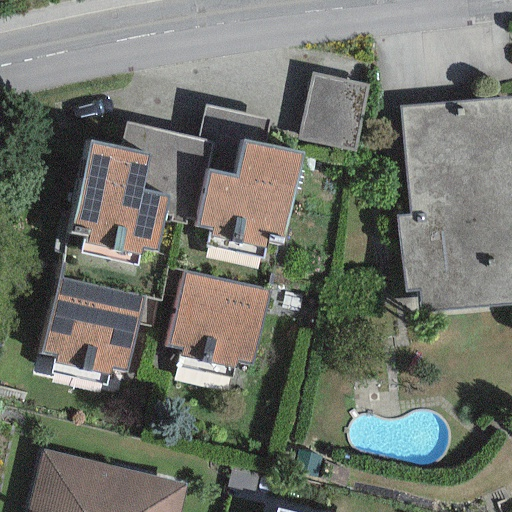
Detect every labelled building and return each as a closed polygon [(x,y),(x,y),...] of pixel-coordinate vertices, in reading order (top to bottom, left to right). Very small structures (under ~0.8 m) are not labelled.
[(368,86),(311,73),(296,140),(353,153),(368,86)] [(511,97),(399,107),(409,216),(397,217),(403,292),(417,291),(419,313),(511,304),(511,97)] [(212,143),(206,169),(234,176),(242,139),(262,144),(267,121),(204,106),(197,140),(212,143)] [(197,140),(125,123),(119,148),(149,154),(141,190),(167,196),(163,215),(171,217),(170,221),(185,225),(187,218),(195,220),(206,169),(212,143),(197,140)] [(262,144),(242,139),(234,176),(206,169),(195,220),(194,226),(209,229),(205,246),(262,259),(267,235),(283,238),(303,153),(262,144)] [(119,148),(89,141),(69,234),(83,237),(79,254),(136,267),(140,247),(155,251),(163,215),(167,196),(141,190),(149,154),(119,148)] [(268,290),(183,269),(165,344),(179,347),(173,370),(231,384),(237,360),(250,363),(268,290)] [(142,297),(57,278),(40,354),(53,357),(49,373),(106,386),(110,369),(125,372),(142,297)] [(179,511),(186,485),(41,449),(26,511),(179,511)]
